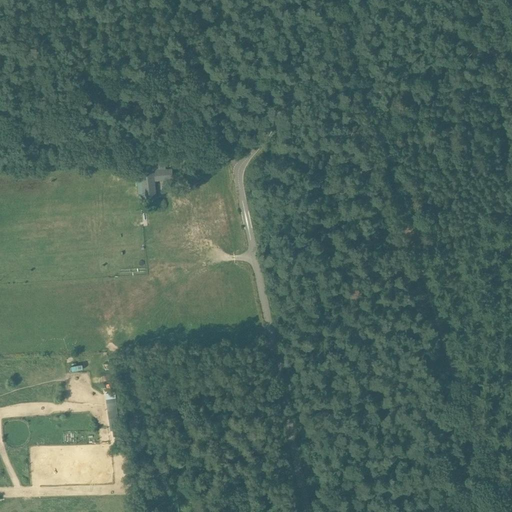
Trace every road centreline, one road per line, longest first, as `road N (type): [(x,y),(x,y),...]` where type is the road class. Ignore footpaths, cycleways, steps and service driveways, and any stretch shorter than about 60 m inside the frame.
road 1 (track): [(385,142),(506,511)]
road 2 (unclassified): [(308,511),(261,288)]
road 3 (track): [(239,168),(172,0)]
road 4 (track): [(385,142),(240,191)]
road 5 (track): [(336,0),(385,142)]
road 6 (track): [(510,102),(385,142)]
road 7 (unknown): [(306,252),(389,154)]
